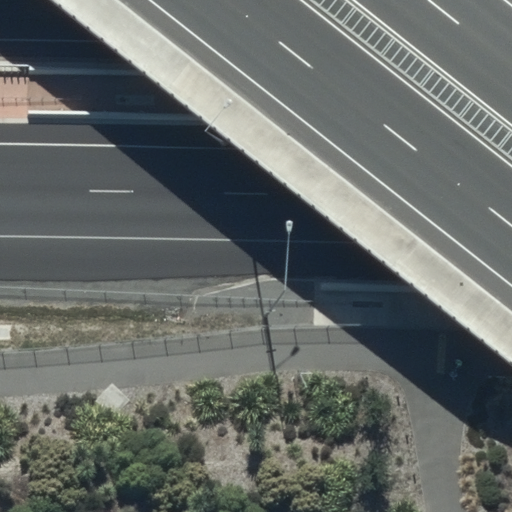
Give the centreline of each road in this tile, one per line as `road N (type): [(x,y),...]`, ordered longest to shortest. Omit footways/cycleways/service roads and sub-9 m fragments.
road 1 (motorway): [(511,199),(0,189)]
road 2 (secondary): [(511,223),(228,0)]
